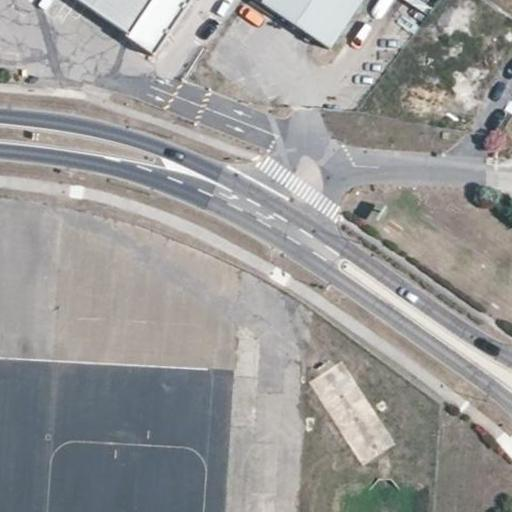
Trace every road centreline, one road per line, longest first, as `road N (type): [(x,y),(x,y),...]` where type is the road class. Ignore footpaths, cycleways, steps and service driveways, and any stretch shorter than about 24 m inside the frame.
road 1 (secondary): [(0,151),(98,163),(195,194),(304,256),(511,403)]
road 2 (secondary): [(511,360),(203,165),(104,132),(0,116)]
